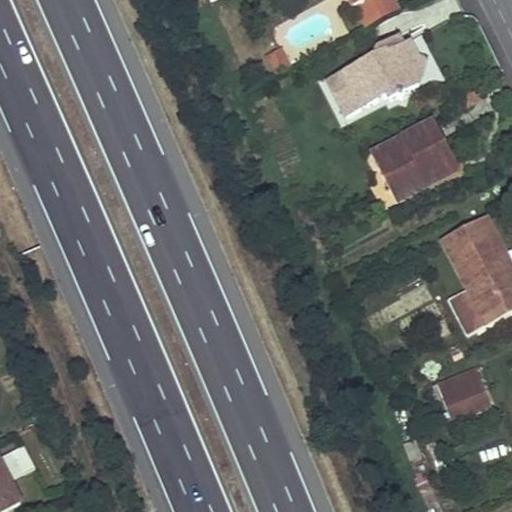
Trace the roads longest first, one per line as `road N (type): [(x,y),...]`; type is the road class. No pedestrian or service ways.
road 1 (motorway): [(282,511),(66,0)]
road 2 (motorway): [(0,44),(196,511)]
